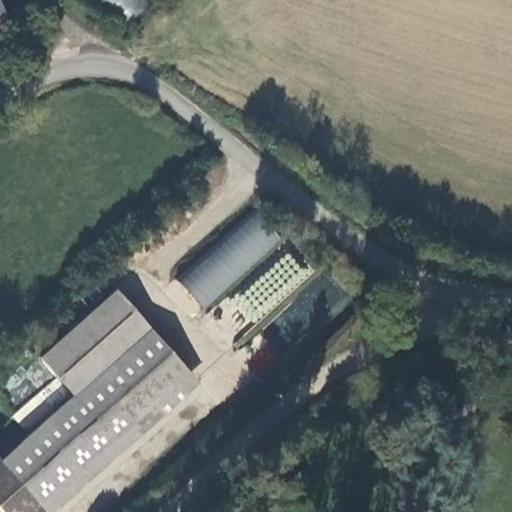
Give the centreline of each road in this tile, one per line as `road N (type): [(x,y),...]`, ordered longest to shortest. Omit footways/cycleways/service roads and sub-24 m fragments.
road 1 (unclassified): [(457,310),(118,69),(60,68),(0,104)]
road 2 (unclassified): [(457,310),(353,359),(294,399),(172,511)]
road 3 (unknown): [(457,310),(412,511)]
